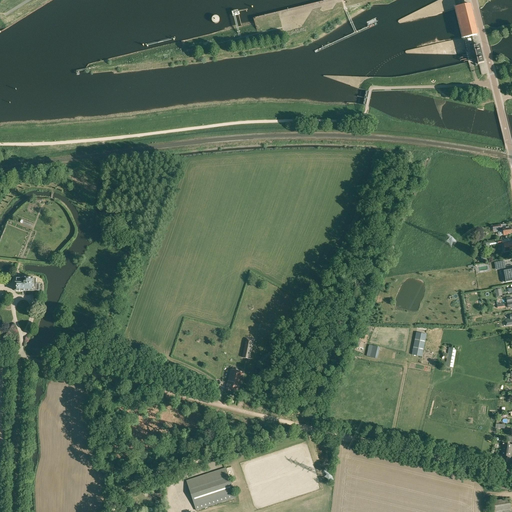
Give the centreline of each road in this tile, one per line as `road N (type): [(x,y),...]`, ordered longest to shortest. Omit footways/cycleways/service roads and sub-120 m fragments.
road 1 (track): [(0,145),(248,121),(353,121),(366,109)]
road 2 (track): [(310,429),(46,363)]
road 3 (track): [(310,429),(131,484),(112,511)]
road 4 (track): [(511,475),(310,429)]
